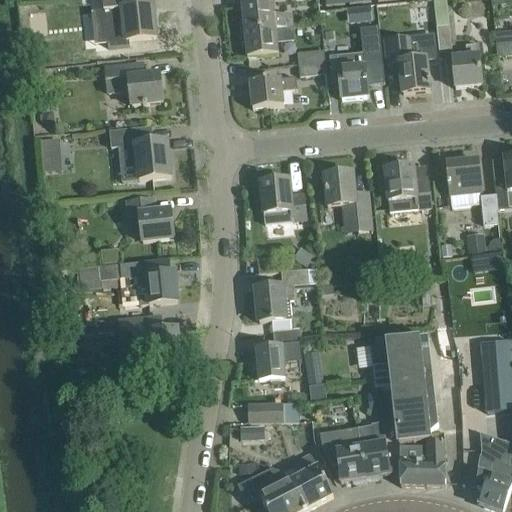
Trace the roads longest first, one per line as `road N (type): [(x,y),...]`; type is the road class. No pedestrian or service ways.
road 1 (residential): [(189,511),(224,284),(218,171),(228,152)]
road 2 (residential): [(228,152),(511,124)]
road 3 (residential): [(228,152),(213,128),(199,0)]
